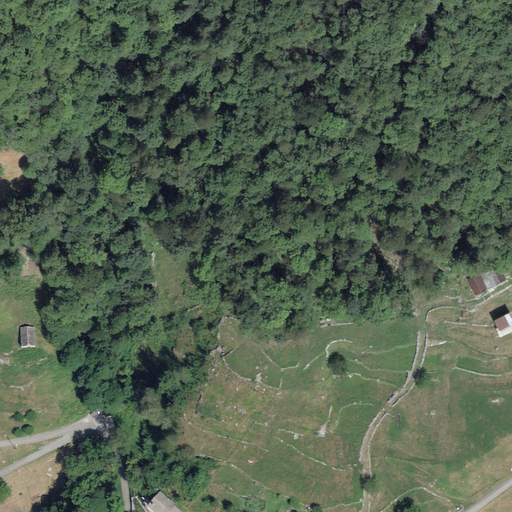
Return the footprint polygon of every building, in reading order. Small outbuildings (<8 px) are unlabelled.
[(493,268),(480,273),(486,287),(499,282),(493,268)] [(479,275),(469,279),(475,293),(485,288),(479,275)] [(511,322),(511,315),(510,312),(495,319),(500,329),(511,322)] [(20,328),(21,349),(35,348),(34,327),(20,328)] [(178,511),(159,496),(147,510),(150,511),(178,511)]
